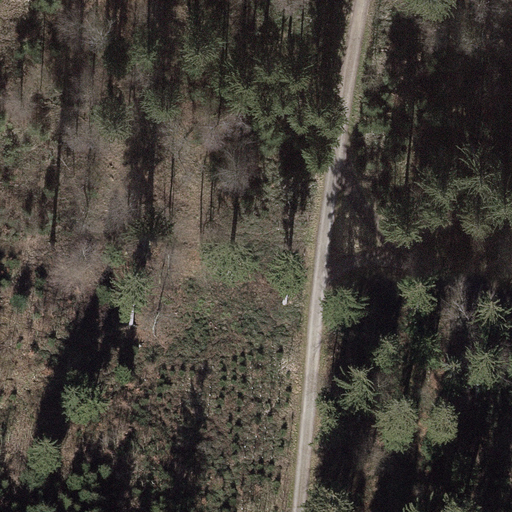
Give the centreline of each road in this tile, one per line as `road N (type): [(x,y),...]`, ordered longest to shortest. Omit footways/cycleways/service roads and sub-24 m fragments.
road 1 (track): [(293,511),(361,0)]
road 2 (track): [(511,302),(404,258),(334,171)]
